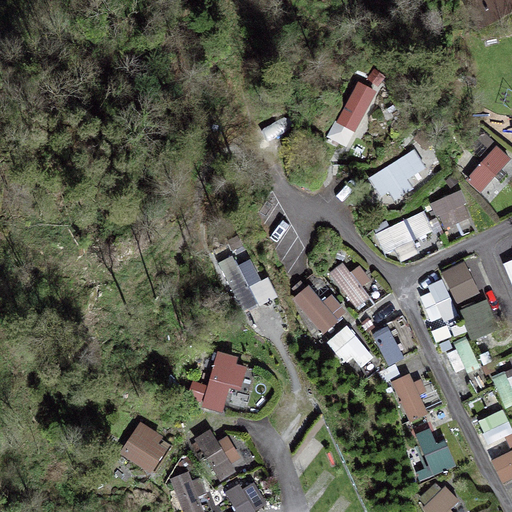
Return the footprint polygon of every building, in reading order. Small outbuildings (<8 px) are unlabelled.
[(348,96),(329,139),(351,148),(370,106),(348,96)] [(482,194),(511,161),(511,159),(498,146),(467,179),(482,194)] [(414,149),(369,176),(383,200),(428,173),(414,149)] [(461,190),(431,204),(443,230),(473,216),(461,190)] [(377,234),(387,254),(434,231),(424,211),(377,234)] [(255,254),(222,269),(242,313),(275,298),(255,254)] [(374,281),(358,261),(335,279),(358,309),(371,300),(377,307),(392,296),(378,278),(374,281)] [(454,303),(478,296),(468,263),(445,270),(454,303)] [(294,300),(321,335),(348,314),(320,279),(294,300)] [(445,283),(419,294),(433,326),(459,314),(445,283)] [(473,338),(500,326),(489,300),(461,312),(473,338)] [(398,318),(371,337),(392,367),(419,348),(398,318)] [(328,337),(358,374),(376,359),(346,323),(328,337)] [(210,384),(194,381),(189,406),(226,413),(230,389),(244,392),(250,361),(215,354),(210,384)] [(431,415),(413,374),(392,383),(410,424),(431,415)] [(511,405),(511,375),(497,380),(505,408),(511,405)] [(511,428),(504,411),(479,423),(489,445),(511,435),(511,428)] [(219,478),(242,462),(216,426),(194,441),(219,478)] [(457,468),(449,442),(438,446),(432,428),(408,436),(423,480),(457,468)] [(137,435),(124,455),(156,474),(168,454),(153,445),(158,437),(147,429),(141,438),(137,435)] [(511,451),(493,459),(502,484),(511,480),(511,451)] [(209,511),(197,471),(173,479),(182,511),(209,511)] [(227,492),(233,511),(253,511),(245,486),(227,492)] [(454,511),(451,508),(459,503),(448,489),(424,506),(428,511),(454,511)]
